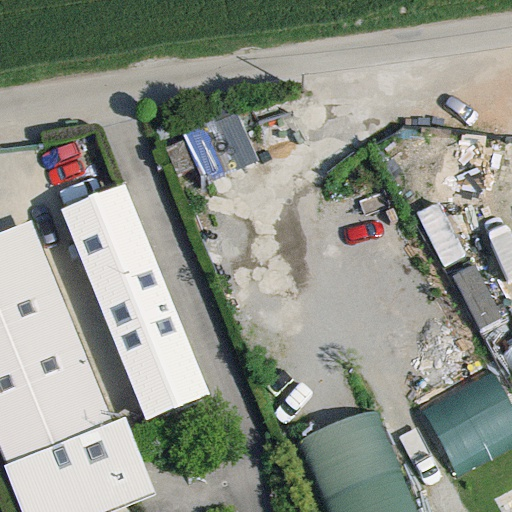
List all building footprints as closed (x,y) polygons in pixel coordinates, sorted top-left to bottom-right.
[(121,194),(67,216),(136,385),(190,363),(121,194)] [(0,250),(0,312),(66,477),(122,454),(35,237),(0,250)] [(0,346),(0,437),(26,501),(57,488),(0,346)] [(461,466),(511,441),(511,389),(501,368),(429,403),(461,466)] [(428,511),(382,402),(304,435),(336,511),(428,511)]
